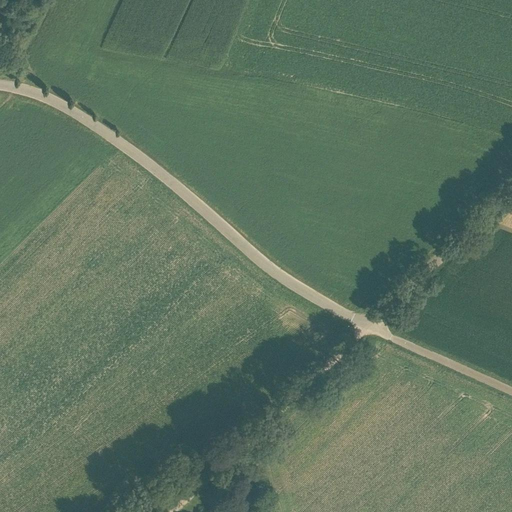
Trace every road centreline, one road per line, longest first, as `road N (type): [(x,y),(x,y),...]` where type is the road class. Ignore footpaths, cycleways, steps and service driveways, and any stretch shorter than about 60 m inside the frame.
road 1 (tertiary): [(368,327),(276,273),(146,162),(68,109),(0,85)]
road 2 (track): [(368,327),(200,486)]
road 3 (tertiary): [(368,327),(511,184)]
road 4 (unclassified): [(511,391),(368,327)]
